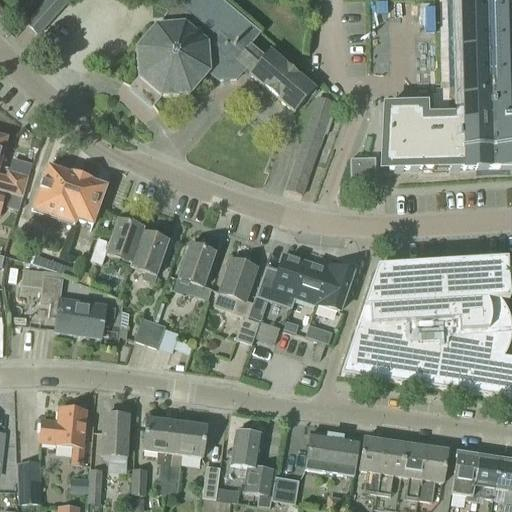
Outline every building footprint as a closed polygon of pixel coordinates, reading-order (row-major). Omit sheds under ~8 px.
[(69,3),(68,3),(64,0),(48,0),(24,28),(36,39),(69,3)] [(156,29),(135,52),(139,83),(135,92),(153,107),(159,100),(162,103),(188,101),(207,78),(215,86),(236,83),(246,72),(237,64),(261,37),(219,0),(180,0),(172,10),(164,20),(164,28),(156,29)] [(355,139),(354,156),(364,156),(382,158),(382,165),(390,165),(390,172),(463,170),(463,173),(511,171),(511,0),(457,0),(458,9),(460,95),(461,112),(458,113),(457,113),(457,114),(456,114),(456,115),(455,115),(455,116),(454,116),(454,117),(453,118),(453,119),(452,120),(425,121),(425,109),(384,110),(383,137),(366,136),(365,140),(355,139)] [(250,49),(237,64),(246,72),(251,77),(249,79),(294,118),(315,94),(270,55),(264,61),(250,49)] [(301,146),(285,194),(302,199),(318,151),(319,151),(334,106),(316,100),(300,146),(301,146)] [(0,195),(4,197),(4,196),(21,201),(27,180),(8,175),(6,180),(0,178),(0,156),(4,142),(0,141),(0,195)] [(350,192),(375,191),(375,164),(350,164),(350,192)] [(91,229),(105,190),(89,184),(89,183),(83,181),(82,179),(76,177),(74,178),(69,176),(69,178),(46,170),(30,213),(73,228),(75,223),(91,229)] [(104,259),(129,268),(128,272),(129,272),(142,234),(116,225),(108,247),(97,243),(89,266),(100,270),(104,259)] [(153,289),(167,248),(141,239),(143,235),(142,234),(129,272),(144,277),(141,285),(153,289)] [(203,291),(214,259),(187,250),(176,282),(195,289),(191,300),(206,305),(210,294),(203,291)] [(89,278),(33,258),(29,268),(85,288),(89,278)] [(262,279),(255,302),(291,314),(295,302),(293,302),(305,268),(283,260),(278,276),(265,271),(262,279)] [(375,269),(339,376),(511,403),(511,362),(501,361),(504,355),(507,347),(509,338),(509,330),(507,322),(505,316),(501,308),(498,305),(507,303),(505,262),(375,269)] [(229,264),(217,298),(235,304),(231,318),(241,321),(234,344),(249,349),(257,327),(247,323),(252,308),(245,306),(256,274),(229,264)] [(295,302),(315,309),(327,275),(326,275),(305,268),(293,302),(295,302)] [(327,275),(315,309),(338,317),(351,278),(328,270),(326,275),(327,275)] [(98,342),(103,310),(58,303),(53,335),(98,342)] [(144,349),(152,327),(140,323),(132,345),(144,349)] [(258,326),(253,342),(273,348),(278,332),(258,326)] [(156,353),(163,331),(152,327),(144,349),(156,353)] [(286,327),(284,334),(295,338),(298,331),(286,327)] [(318,334),(315,344),(326,348),(330,338),(318,334)] [(160,360),(167,365),(178,348),(171,343),(160,360)] [(315,345),(310,361),(318,364),(323,348),(315,345)] [(80,469),(84,438),(81,438),(83,416),(58,413),(57,426),(40,424),(38,446),(54,448),(54,449),(72,451),(70,468),(80,469)] [(124,475),(126,420),(102,419),(100,458),(109,459),(108,475),(124,475)] [(169,470),(170,458),(175,426),(145,422),(141,453),(163,457),(162,469),(159,469),(155,498),(164,500),(169,470)] [(199,462),(204,430),(175,426),(170,458),(199,462)] [(270,505),(273,481),(274,475),(256,472),(261,439),(234,435),(229,468),(245,471),(242,495),(258,497),(256,509),(269,511),(270,505)] [(350,480),(356,443),(309,436),(304,473),(329,477),(329,481),(338,483),(339,478),(350,480)] [(375,499),(384,446),(362,442),(360,457),(359,475),(364,476),(363,482),(362,496),(375,499)] [(399,481),(404,449),(384,446),(375,499),(388,500),(391,479),(399,481)] [(404,449),(399,481),(406,482),(403,503),(416,505),(424,452),(404,449)] [(445,455),(424,452),(416,505),(430,507),(433,486),(440,487),(445,455)] [(470,506),(477,460),(455,457),(450,486),(452,487),(450,498),(465,500),(464,505),(470,506)] [(497,463),(477,460),(470,506),(475,506),(476,502),(491,504),(497,463)] [(511,465),(497,463),(493,493),(503,494),(500,511),(511,511),(511,509),(511,465)] [(16,468),(17,510),(40,509),(39,468),(16,468)] [(169,470),(164,500),(175,501),(179,471),(169,470)] [(213,504),(218,472),(204,471),(200,503),(213,504)] [(218,472),(213,504),(227,506),(228,500),(222,493),(216,492),(218,472)] [(88,483),(87,508),(98,508),(100,475),(88,474),(88,483)] [(144,501),(144,475),(131,475),(131,501),(144,501)] [(270,505),(294,509),(297,485),(273,481),(270,505)] [(87,508),(88,483),(69,482),(69,497),(87,498),(86,508),(87,508)]
